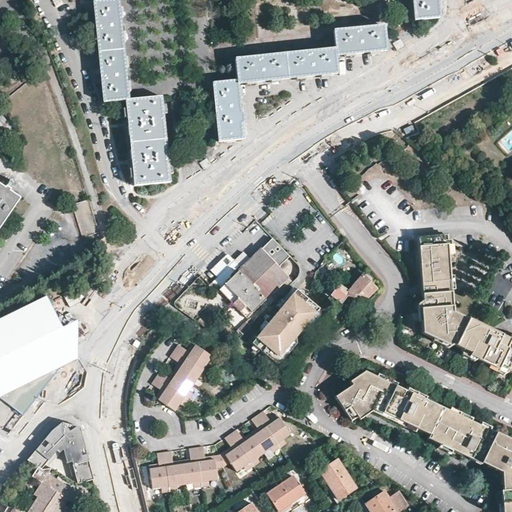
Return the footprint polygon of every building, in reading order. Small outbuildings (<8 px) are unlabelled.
[(117,0),(115,0),(94,2),(95,19),(102,78),(104,100),(125,97),(128,124),(131,161),(134,186),(171,182),(161,93),(128,97),(117,0)] [(413,0),(415,20),(439,17),(437,0),(413,0)] [(336,48),(235,58),(237,80),(213,83),(218,128),(219,141),(244,139),(241,109),(238,83),(255,82),(306,76),(338,73),(337,55),(356,53),(386,50),(384,26),(334,31),(336,48)] [(0,140),(15,128),(3,115),(0,116),(0,140)] [(0,226),(20,198),(8,190),(10,188),(5,185),(4,187),(0,184),(0,226)] [(88,200),(72,205),(81,238),(97,233),(88,200)] [(434,333),(455,343),(459,346),(462,353),(500,373),(509,370),(511,371),(511,340),(508,339),(509,336),(468,317),(451,308),(444,229),(415,232),(422,318),(421,318),(422,330),(432,335),(434,333)] [(252,260),(226,285),(252,311),(288,276),(278,265),(289,255),(273,238),(252,260)] [(226,285),(252,260),(244,252),(219,278),(226,285)] [(350,290),(349,295),(363,299),(364,294),(369,296),(378,286),(364,272),(350,290)] [(252,311),(226,285),(221,291),(247,317),(252,311)] [(260,329),(251,342),(273,360),(286,345),(294,335),(305,321),(318,306),(302,293),(298,290),(295,287),(284,301),(280,306),(272,316),(260,329)] [(347,296),(343,300),(354,309),(363,299),(349,295),(347,296)] [(280,306),(284,301),(280,297),(276,303),(280,306)] [(0,320),(0,401),(21,416),(60,366),(55,359),(71,352),(77,345),(71,335),(66,326),(61,328),(44,298),(0,320)] [(318,306),(305,321),(307,322),(310,324),(312,323),(320,314),(320,311),(320,309),(318,306)] [(259,328),(260,329),(272,316),(270,315),(266,314),(264,315),(258,323),(257,325),(258,327),(259,328)] [(286,345),(273,360),(274,361),(278,362),(280,362),(295,343),(294,335),(286,345)] [(212,356),(192,343),(188,348),(192,350),(190,352),(187,350),(178,344),(176,347),(173,351),(202,370),(207,363),(212,356)] [(202,370),(173,351),(169,357),(179,363),(182,365),(180,368),(177,365),(173,370),(193,383),(202,370)] [(60,366),(71,352),(55,359),(60,366)] [(202,370),(207,373),(211,367),(207,363),(202,370)] [(193,383),(173,370),(170,375),(174,377),(172,380),(169,378),(159,371),(155,378),(184,397),(189,390),(193,383)] [(198,376),(203,380),(207,373),(202,370),(198,376)] [(511,511),(511,441),(366,371),(352,381),(354,384),(337,395),(352,418),(372,406),(392,416),(437,437),(436,440),(458,451),(471,457),(473,455),(506,470),(508,490),(505,491),(506,506),(506,511),(511,511)] [(184,397),(155,378),(151,384),(160,390),(163,392),(162,395),(158,392),(155,398),(175,411),(180,403),(184,397)] [(184,397),(189,400),(193,394),(189,390),(184,397)] [(184,397),(180,403),(185,407),(189,400),(184,397)] [(291,433),(277,414),(272,417),(274,420),(272,422),(269,419),(263,410),(257,415),(277,443),(284,438),(291,433)] [(277,443),(257,415),(251,419),(257,428),(259,431),(257,433),(255,429),(250,433),(264,452),(271,447),(277,443)] [(41,444),(28,460),(42,470),(63,442),(66,443),(70,459),(86,455),(83,441),(79,427),(61,422),(41,444)] [(264,452),(250,433),(246,436),(248,439),(245,441),(243,438),(237,429),(231,433),(237,442),(251,462),(257,457),(264,452)] [(251,462),(237,442),(231,433),(225,438),(231,446),(233,450),(230,451),(228,448),(223,452),(230,462),(237,471),(244,466),(251,462)] [(277,443),(281,448),(287,443),(284,438),(277,443)] [(271,447),(274,452),(281,448),(277,443),(271,447)] [(216,468),(214,455),(208,456),(209,460),(206,460),(205,457),(203,446),(196,447),(201,481),(209,480),(218,479),(216,468)] [(201,481),(196,447),(189,448),(191,459),(191,463),(188,463),(187,459),(182,460),(186,484),(194,483),(201,481)] [(363,453),(356,449),(354,453),(361,457),(363,453)] [(186,484),(182,460),(176,461),(177,465),(174,465),(173,461),(172,451),(164,452),(169,486),(177,485),(186,484)] [(169,486),(164,452),(157,453),(159,464),(159,468),(156,468),(155,464),(149,465),(152,489),(162,487),(169,486)] [(219,455),(224,467),(230,462),(223,452),(219,455)] [(72,465),(88,460),(86,455),(70,459),(72,465)] [(214,455),(216,468),(224,467),(219,455),(214,455)] [(251,462),(254,466),(260,462),(257,457),(251,462)] [(72,465),(77,484),(93,480),(88,460),(72,465)] [(356,488),(337,460),(320,472),(338,500),(356,488)] [(244,466),(248,471),(254,466),(251,462),(244,466)] [(59,511),(68,500),(72,502),(79,493),(49,473),(35,495),(38,497),(28,511),(16,511),(14,510),(12,511),(59,511)] [(305,493),(293,476),(266,494),(278,511),(282,511),(299,501),(298,499),(305,493)] [(389,496),(386,491),(365,505),(370,511),(400,511),(398,508),(399,507),(397,505),(396,506),(395,505),(389,496)] [(403,500),(396,491),(389,496),(395,505),(403,500)] [(257,511),(251,503),(237,511),(257,511)]
